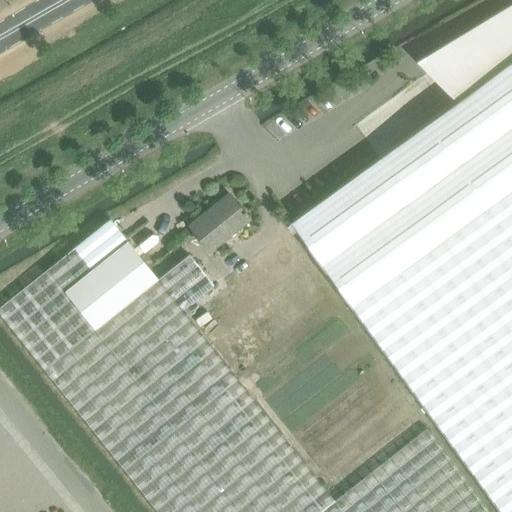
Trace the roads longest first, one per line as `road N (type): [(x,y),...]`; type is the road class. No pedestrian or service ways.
road 1 (unclassified): [(390,0),(0,225)]
road 2 (unknown): [(212,102),(245,149),(286,156),(318,143),(419,57),(504,0)]
road 3 (unclassified): [(96,511),(0,390)]
